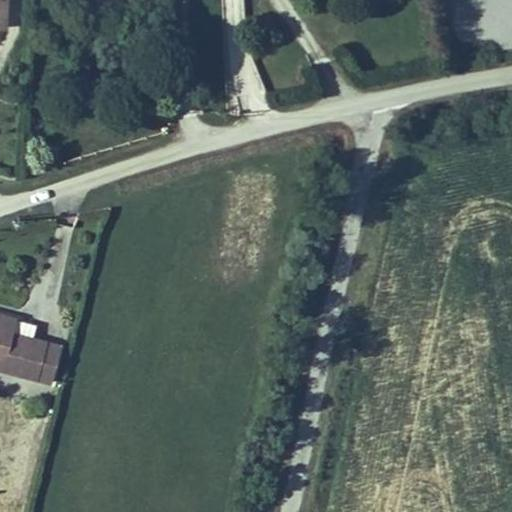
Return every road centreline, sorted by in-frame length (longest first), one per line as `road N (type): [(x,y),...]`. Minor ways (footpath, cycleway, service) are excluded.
road 1 (unclassified): [(289,511),(380,100)]
road 2 (unclassified): [(0,204),(380,100)]
road 3 (unclassified): [(380,100),(511,75)]
